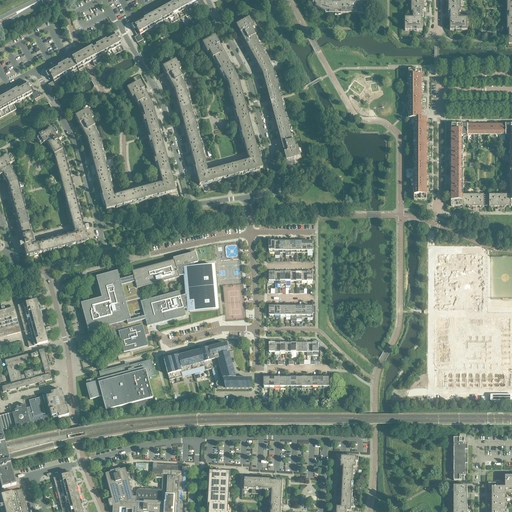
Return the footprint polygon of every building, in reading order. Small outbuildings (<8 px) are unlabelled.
[(167,27),(185,16),(199,8),(199,9),(205,6),(201,0),(196,3),(194,0),(178,0),(131,26),(137,36),(134,38),(137,43),(143,40),(140,35),(159,25),(161,30),(167,27)] [(326,0),(308,0),(309,1),(311,0),(315,8),(321,11),(326,0)] [(347,14),(347,2),(341,2),(341,0),(334,0),(335,3),(332,3),(327,0),(326,0),(321,11),(326,14),(326,12),(327,13),(330,13),(330,14),(335,14),(335,16),(342,16),(342,14),(347,14)] [(364,14),(364,2),(367,2),(366,0),(354,0),(354,2),(347,2),(347,14),(352,14),(352,12),(358,12),(358,14),(364,14)] [(422,31),(422,19),(426,19),(426,12),(424,12),(424,7),(411,7),(411,12),(410,12),(410,18),(405,18),(405,31),(411,31),(411,29),(414,29),(416,29),(416,31),(422,31)] [(467,31),(467,18),(463,18),(463,12),(461,12),(461,7),(448,7),(448,12),(447,12),(447,19),(450,19),(450,31),(456,31),(456,29),(461,29),(461,31),(467,31)] [(260,42),(255,32),(253,30),(255,29),(250,19),(237,26),(242,36),(243,39),(244,39),(249,48),(260,42)] [(87,64),(92,61),(95,67),(100,64),(100,63),(118,53),(123,51),(119,42),(121,40),(117,33),(81,54),(45,73),(49,80),(52,79),(53,82),(48,85),(51,91),(57,87),(80,74),(80,75),(85,72),(83,67),(87,64)] [(226,58),(221,49),(222,49),(220,46),(219,46),(214,37),(201,44),(207,54),(209,53),(215,64),(226,58)] [(267,58),(266,56),(267,55),(266,55),(264,53),(266,52),(264,49),(265,48),(261,41),(260,42),(249,48),(256,61),(256,62),(257,64),(258,64),(263,74),(274,70),(269,62),(271,61),(269,58),(267,58)] [(234,71),(233,69),(232,68),(226,58),(215,64),(221,75),(222,74),(224,77),(222,77),(223,78),(224,77),(228,84),(237,78),(234,72),(234,71)] [(185,84),(180,74),(178,72),(180,70),(175,61),(162,68),(167,77),(167,78),(168,80),(169,81),(174,91),(185,88),(184,86),(184,85),(185,84)] [(280,86),(276,71),(274,71),(274,70),(263,74),(265,81),(265,82),(266,85),(268,93),(269,96),(280,93),(278,86),(280,86)] [(423,81),(423,78),(421,78),(421,70),(409,70),(409,76),(408,76),(407,76),(407,81),(408,81),(409,81),(409,87),(421,87),(421,81),(423,81)] [(241,92),(239,83),(238,80),(237,78),(228,84),(230,91),(228,91),(229,96),(230,95),(231,98),(230,98),(230,99),(232,98),(233,105),(244,102),(242,96),(243,95),(242,92),(241,92)] [(16,110),(13,105),(32,95),(34,100),(40,97),(37,91),(35,93),(29,82),(0,98),(0,118),(10,113),(11,113),(16,110)] [(152,106),(147,95),(146,95),(146,94),(145,92),(144,91),(139,82),(126,89),(132,99),(134,98),(140,111),(153,107),(152,106)] [(423,95),(423,92),(421,92),(421,87),(409,87),(409,92),(408,92),(407,92),(407,97),(408,98),(409,98),(409,103),(421,103),(421,95),(423,95)] [(189,102),(188,99),(190,99),(188,94),(187,95),(185,88),(174,91),(177,102),(177,105),(178,105),(180,112),(191,109),(192,109),(190,101),(189,102)] [(287,113),(283,99),(282,99),(280,93),(269,96),(270,100),(271,102),(271,103),(271,105),(272,106),(275,117),(287,113)] [(248,113),(247,113),(245,108),(245,106),(246,106),(244,102),(233,105),(235,111),(235,112),(234,112),(235,116),(236,116),(236,119),(235,119),(237,125),(249,122),(248,116),(248,113)] [(427,127),(427,119),(421,119),(421,116),(421,114),(423,114),(423,111),(421,111),(421,103),(409,103),(409,108),(408,108),(407,109),(407,113),(408,114),(409,114),(409,116),(409,119),(414,119),(414,124),(413,124),(413,125),(413,129),(413,130),(414,130),(414,135),(427,135),(427,130),(429,130),(429,127),(427,127)] [(160,134),(157,122),(157,121),(156,118),(153,107),(140,111),(144,122),(145,121),(149,135),(149,136),(150,138),(148,138),(149,143),(151,142),(151,145),(150,145),(152,153),(164,150),(162,143),(163,142),(162,139),(161,139),(160,134)] [(183,125),(184,126),(183,126),(184,129),(187,140),(200,137),(197,125),(196,126),(195,123),(196,123),(196,121),(194,115),(192,116),(191,109),(180,112),(183,125)] [(99,135),(92,123),(91,121),(93,120),(88,110),(74,117),(80,126),(79,127),(81,129),(81,130),(87,140),(99,136),(99,135)] [(291,127),(290,123),(288,124),(287,121),(289,120),(287,113),(275,117),(277,123),(276,124),(277,127),(278,127),(280,137),(291,134),(289,128),(291,127)] [(257,151),(256,148),(254,137),(253,137),(253,134),(249,122),(237,125),(240,138),(241,137),(242,140),(241,140),(241,141),(243,140),(246,151),(247,155),(248,158),(249,157),(250,160),(237,164),(241,176),(253,173),(252,172),(255,171),(255,172),(256,172),(255,170),(262,168),(260,158),(261,158),(260,154),(259,154),(258,152),(258,151),(257,151)] [(468,136),(468,135),(468,125),(451,125),(451,141),(462,141),(462,136),(468,136)] [(505,135),(505,125),(479,125),(479,135),(505,135)] [(21,194),(20,192),(21,192),(20,189),(19,189),(17,180),(9,167),(10,167),(9,165),(14,162),(9,154),(3,158),(0,160),(0,176),(3,175),(4,178),(3,178),(5,182),(6,181),(8,184),(9,187),(7,188),(9,195),(11,194),(11,197),(12,198),(10,199),(13,210),(15,210),(16,212),(16,215),(15,216),(21,237),(22,237),(23,240),(24,243),(19,244),(20,248),(23,247),(26,258),(54,250),(54,251),(55,251),(55,250),(58,249),(60,249),(60,248),(88,241),(85,230),(89,229),(88,226),(83,227),(82,225),(81,221),(83,220),(77,199),(75,199),(74,194),(75,194),(72,182),(71,182),(71,181),(70,179),(71,178),(69,171),(68,171),(67,169),(66,166),(68,165),(66,157),(64,157),(63,153),(61,149),(62,148),(60,145),(59,146),(57,142),(61,140),(59,137),(54,127),(47,131),(47,132),(43,135),(42,134),(35,138),(40,146),(45,143),(46,145),(47,145),(54,157),(60,178),(59,178),(60,181),(61,181),(61,184),(62,188),(61,188),(62,189),(63,193),(64,192),(67,206),(66,206),(67,211),(68,210),(70,216),(69,216),(70,219),(71,219),(73,227),(74,230),(73,230),(74,233),(73,233),(74,233),(75,233),(75,234),(69,236),(69,234),(64,236),(55,238),(45,241),(44,241),(41,242),(42,243),(34,246),(34,244),(35,244),(35,243),(34,240),(33,240),(33,239),(30,230),(31,230),(30,226),(29,227),(28,221),(29,221),(28,217),(27,217),(23,203),(24,203),(23,198),(22,198),(21,194)] [(301,158),(298,147),(297,148),(293,134),(291,134),(280,137),(283,148),(283,149),(283,151),(284,152),(287,151),(287,152),(285,153),(287,162),(301,158)] [(429,146),(429,143),(427,143),(427,135),(414,135),(414,141),(413,141),(413,146),(414,146),(414,152),(427,152),(427,146),(429,146)] [(97,178),(100,189),(111,186),(112,186),(109,174),(108,175),(104,160),(103,158),(105,158),(104,154),(102,154),(101,148),(102,148),(99,136),(87,140),(91,154),(90,155),(91,157),(92,158),(93,163),(96,175),(96,176),(97,178)] [(206,167),(202,151),(204,151),(202,147),(201,147),(201,144),(202,144),(200,137),(187,140),(189,147),(190,150),(195,168),(194,168),(195,170),(195,171),(194,172),(194,173),(195,173),(195,175),(196,175),(199,185),(206,183),(206,185),(207,185),(207,184),(209,183),(210,184),(221,181),(220,179),(220,180),(217,169),(205,172),(205,169),(207,169),(206,167)] [(463,158),(463,141),(462,141),(451,141),(451,149),(449,149),(449,152),(451,152),(451,158),(463,158)] [(162,195),(175,192),(174,185),(175,184),(174,180),(173,181),(172,177),(168,164),(168,163),(167,161),(167,160),(164,150),(152,153),(155,164),(156,163),(161,180),(162,184),(160,184),(143,188),(141,189),(141,188),(138,189),(138,190),(131,192),(115,196),(114,197),(113,193),(112,190),(111,186),(100,189),(102,196),(103,200),(101,200),(102,204),(104,203),(106,210),(119,207),(119,208),(131,205),(130,203),(134,202),(137,201),(137,203),(146,201),(148,200),(162,196),(162,195)] [(429,160),(429,157),(427,157),(427,152),(414,152),(414,157),(413,157),(413,162),(413,163),(414,163),(414,168),(427,168),(427,160),(429,160)] [(463,174),(463,163),(463,158),(451,158),(451,163),(449,163),(449,166),(451,166),(451,174),(463,174)] [(228,165),(228,166),(223,167),(222,168),(221,167),(217,168),(217,169),(220,180),(220,179),(226,178),(227,178),(227,179),(241,176),(237,164),(232,165),(231,165),(228,165)] [(429,179),(429,176),(427,176),(427,168),(414,168),(414,173),(413,173),(413,174),(413,178),(413,179),(414,179),(414,184),(427,184),(427,179),(429,179)] [(463,190),(463,182),(463,174),(451,174),(451,179),(449,179),(449,182),(451,182),(451,190),(462,190),(463,190)] [(429,192),(429,190),(429,189),(427,189),(427,184),(414,184),(414,189),(413,189),(413,190),(413,195),(414,195),(414,201),(427,201),(427,192),(429,192)] [(467,207),(467,195),(462,195),(462,190),(451,190),(451,207),(467,207)] [(484,207),(484,195),(467,195),(467,207),(473,207),(473,209),(476,209),(476,207),(484,207)] [(506,207),(506,195),(489,195),(489,207),(497,207),(497,209),(500,209),(500,207),(506,207)] [(185,318),(187,317),(185,310),(191,309),(191,313),(220,310),(218,298),(216,266),(196,268),(195,264),(199,263),(196,254),(175,259),(175,261),(134,272),(135,277),(121,281),(119,272),(117,272),(112,274),(98,278),(98,279),(102,295),(103,298),(82,304),(83,306),(84,311),(90,332),(92,332),(97,330),(111,327),(113,335),(115,334),(118,343),(122,342),(125,353),(149,347),(146,336),(151,335),(149,328),(149,327),(152,326),(152,327),(185,318)] [(482,257),(436,257),(437,309),(482,309),(482,257)] [(49,342),(41,314),(38,303),(37,303),(36,300),(23,304),(23,307),(18,308),(29,348),(49,342)] [(0,338),(20,333),(14,311),(14,309),(0,312),(0,338)] [(509,319),(437,319),(437,386),(510,386),(509,319)] [(235,379),(228,352),(227,352),(227,351),(225,344),(207,349),(200,350),(200,351),(177,357),(176,356),(163,360),(169,381),(212,369),(217,389),(251,389),(251,379),(235,379)] [(50,363),(48,356),(45,356),(44,350),(39,351),(39,353),(45,374),(50,373),(49,369),(47,363),(50,363)] [(7,367),(6,367),(11,383),(14,382),(14,384),(49,375),(50,374),(50,373),(45,374),(39,353),(33,354),(33,353),(5,361),(6,365),(7,365),(7,367)] [(152,398),(147,378),(155,376),(151,360),(129,366),(128,364),(125,365),(99,372),(100,377),(86,381),(87,385),(86,385),(90,400),(102,397),(105,411),(121,407),(122,409),(137,405),(138,407),(148,405),(147,400),(152,398)] [(3,393),(38,383),(39,386),(46,384),(45,381),(52,380),(50,374),(49,375),(14,384),(2,388),(3,393)] [(65,404),(61,390),(50,393),(51,395),(46,397),(48,406),(47,406),(48,409),(49,409),(51,417),(55,416),(55,415),(57,415),(58,418),(69,415),(66,404),(65,404)] [(45,415),(40,398),(29,401),(31,409),(26,410),(30,424),(44,420),(43,415),(45,415)] [(16,485),(4,441),(1,431),(30,424),(26,410),(25,405),(20,407),(19,408),(19,407),(18,407),(17,407),(16,407),(16,408),(16,409),(16,410),(14,411),(15,412),(0,416),(0,489),(1,489),(2,489),(16,485)] [(468,464),(468,455),(465,455),(465,450),(468,450),(468,446),(465,446),(465,443),(465,438),(454,438),(454,481),(465,481),(465,477),(465,476),(465,474),(468,474),(468,469),(465,469),(465,464),(468,464)] [(356,471),(357,457),(341,457),(341,467),(343,467),(343,470),(354,471),(356,471)] [(180,511),(181,511),(182,509),(181,509),(181,505),(182,505),(182,502),(179,502),(179,491),(183,492),(184,472),(176,471),(176,469),(179,469),(178,469),(178,466),(180,466),(179,466),(157,464),(153,464),(152,468),(153,468),(153,470),(152,470),(152,478),(162,478),(161,491),(156,490),(155,490),(140,490),(140,489),(139,489),(138,489),(137,490),(137,491),(136,491),(136,492),(136,497),(132,497),(125,469),(120,470),(119,469),(110,471),(110,473),(105,474),(112,499),(108,500),(108,501),(108,503),(109,503),(109,506),(110,506),(111,506),(112,506),(112,511),(118,511),(119,508),(126,508),(125,511),(180,511)] [(353,478),(354,471),(343,470),(343,474),(341,474),(341,478),(343,478),(353,478)] [(226,511),(227,501),(227,498),(227,495),(228,485),(227,485),(228,482),(228,481),(228,479),(229,473),(208,472),(208,478),(209,478),(208,480),(208,481),(208,484),(207,494),(208,494),(208,496),(207,496),(207,497),(208,497),(207,500),(206,505),(208,505),(207,511),(226,511)] [(83,511),(82,507),(73,473),(53,478),(62,511),(83,511)] [(261,494),(261,490),(262,480),(262,475),(252,475),(252,477),(249,477),(249,479),(245,479),(244,489),(252,490),(251,494),(261,494)] [(282,500),(283,482),(271,481),(271,480),(262,480),(261,490),(272,491),(271,499),(282,500)] [(506,502),(506,490),(506,483),(505,483),(488,483),(488,487),(492,487),(492,488),(493,488),(493,490),(492,490),(492,499),(493,499),(493,502),(492,502),(506,502)] [(467,496),(467,494),(467,489),(466,489),(466,487),(467,487),(467,486),(454,486),(454,502),(467,502),(466,502),(466,499),(471,499),(471,495),(469,495),(469,496),(467,496)] [(27,511),(21,490),(7,493),(7,492),(0,494),(0,502),(2,506),(5,510),(5,511),(27,511)] [(352,496),(342,495),(340,495),(339,499),(341,499),(341,503),(352,504),(352,496)] [(284,511),(281,511),(282,508),(284,508),(284,505),(284,504),(282,504),(282,500),(271,499),(271,507),(272,507),(272,510),(272,511),(267,511),(266,511),(284,511)] [(467,511),(467,509),(467,504),(466,504),(466,502),(467,502),(454,502),(453,511),(471,511),(471,510),(469,510),(469,511),(467,511)] [(505,511),(506,502),(492,502),(493,502),(493,504),(488,504),(488,509),(491,509),(491,508),(492,508),(491,511),(505,511)] [(347,511),(351,511),(352,504),(341,503),(341,507),(337,507),(336,511),(347,511)]
